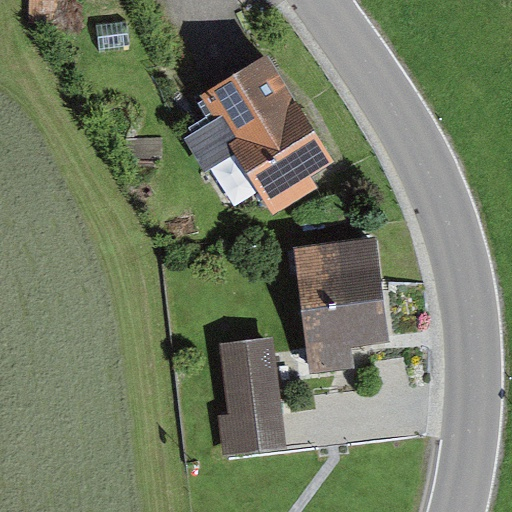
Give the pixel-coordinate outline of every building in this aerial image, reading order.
[(59,0),(31,0),(30,21),(59,22),(59,0)] [(127,24),(97,27),(99,50),(129,47),(127,24)] [(269,55),(199,97),(272,217),(319,188),(311,176),(334,162),(269,55)] [(378,240),(297,250),(312,374),(354,369),(351,349),(391,344),(378,240)] [(273,340),(222,346),(230,415),(219,416),(224,456),(285,449),(273,340)]
